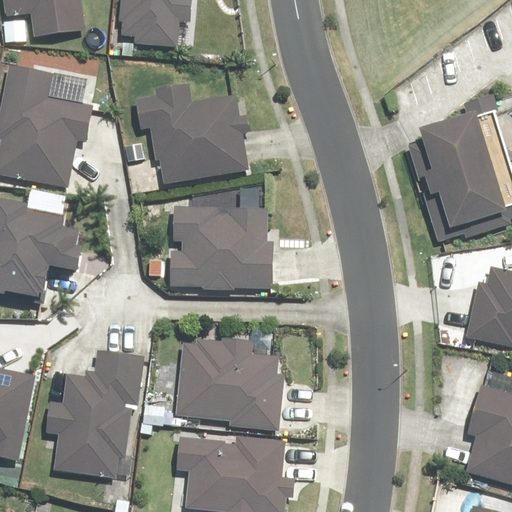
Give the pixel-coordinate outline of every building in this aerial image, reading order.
[(0,0),(0,8),(1,22),(28,19),(30,42),(85,36),(81,0),(0,0)] [(117,0),(115,28),(120,29),(119,42),(135,43),(134,51),(175,54),(177,29),(188,30),(191,0),(117,0)] [(54,78),(6,70),(0,103),(0,179),(69,191),(76,152),(84,153),(91,111),(49,104),(54,78)] [(186,92),(152,97),(153,104),(131,108),(135,134),(150,131),(160,189),(248,175),(236,102),(189,110),(186,92)] [(458,110),(462,122),(416,138),(420,150),(404,155),(435,249),(461,240),(459,233),(511,214),(511,177),(494,123),(486,101),(458,110)] [(0,303),(33,307),(33,302),(45,303),(47,279),(74,282),(79,239),(59,237),(60,227),(24,223),(25,215),(0,212),(0,303)] [(169,257),(168,291),(201,292),(201,297),(231,298),(231,292),(273,294),(274,246),(268,246),(268,217),(170,214),(169,244),(177,244),(176,257),(169,257)] [(475,288),(467,342),(511,348),(511,273),(489,270),(486,289),(475,288)] [(177,403),(176,420),(230,424),(229,433),(278,436),(282,380),(277,380),(278,361),(245,359),(246,346),(216,344),(215,348),(180,346),(178,375),(159,374),(158,402),(177,403)] [(83,381),(65,380),(62,410),(46,408),(44,435),(55,436),(51,476),(130,483),(141,361),(95,357),(93,377),(83,376),(83,381)] [(0,464),(18,469),(36,383),(0,375),(0,464)] [(511,384),(494,379),(490,392),(481,390),(466,442),(474,444),(464,478),(511,491),(511,384)] [(234,446),(176,443),(174,474),(186,475),(183,511),(283,511),(284,503),(293,504),(294,484),(277,483),(280,444),(234,441),(234,446)]
